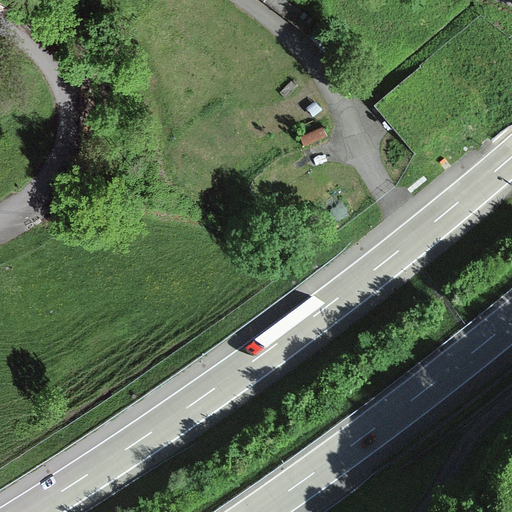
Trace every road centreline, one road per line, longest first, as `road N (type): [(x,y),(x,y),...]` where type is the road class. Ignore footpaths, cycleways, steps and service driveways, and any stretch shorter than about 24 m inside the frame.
road 1 (motorway): [(511,156),(246,366),(28,511)]
road 2 (motorway): [(259,511),(511,321)]
